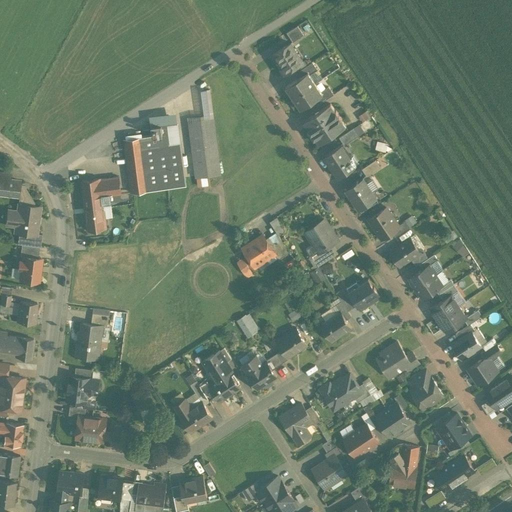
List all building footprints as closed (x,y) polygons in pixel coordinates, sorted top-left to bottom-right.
[(297,25),(286,32),(293,41),(303,34),(297,25)] [(291,42),(273,53),(280,64),(279,64),(284,72),(295,65),(303,60),(291,42)] [(303,60),(295,65),(298,70),(300,69),(309,63),(305,58),(303,60)] [(309,63),(300,69),(303,74),(308,71),(309,74),(317,69),(312,61),(309,63)] [(303,74),(285,86),(286,87),(287,86),(294,96),(292,97),(293,97),(315,82),(309,74),(308,71),(303,74)] [(315,82),(293,97),(295,96),(301,106),(300,107),(300,108),(318,96),(322,93),(320,90),(315,82)] [(328,85),(320,90),(322,93),(318,96),(322,101),(333,93),(328,85)] [(330,103),(303,120),(308,127),(308,128),(314,137),(315,137),(318,143),(345,125),(341,120),(341,119),(336,110),(335,109),(330,103)] [(361,114),(364,119),(372,116),(369,110),(361,114)] [(213,118),(189,121),(196,176),(220,173),(213,118)] [(152,135),(124,138),(130,192),(161,188),(156,146),(163,145),(163,144),(161,124),(151,125),(152,135)] [(354,127),(339,137),(344,144),(359,134),(354,127)] [(380,139),(377,148),(387,151),(390,142),(380,139)] [(180,142),(163,144),(163,145),(156,146),(161,188),(185,185),(180,142)] [(341,144),(324,155),(338,176),(355,165),(354,164),(353,166),(348,159),(350,158),(341,145),(341,144)] [(375,159),(361,168),(366,175),(380,166),(375,159)] [(10,173),(0,171),(0,178),(9,180),(9,179),(10,173)] [(118,176),(100,178),(102,195),(120,193),(118,176)] [(362,177),(346,188),(359,208),(376,197),(362,177)] [(9,180),(0,178),(0,192),(17,194),(19,183),(19,180),(9,179),(9,180)] [(99,178),(82,180),(88,229),(106,227),(102,195),(100,178),(99,178)] [(34,201),(25,188),(20,188),(21,183),(19,183),(17,194),(19,195),(18,203),(33,204),(34,201)] [(33,204),(18,203),(17,210),(7,209),(7,210),(11,211),(10,221),(16,221),(15,231),(23,232),(36,233),(38,213),(35,212),(36,205),(33,204)] [(386,206),(368,218),(381,238),(391,231),(399,226),(398,224),(386,206)] [(323,218),(305,230),(318,250),(318,251),(331,242),(337,239),(323,218)] [(399,226),(391,231),(395,236),(410,226),(405,219),(398,224),(399,226)] [(288,251),(276,232),(276,231),(265,237),(266,238),(267,239),(274,251),(274,252),(277,258),(288,251)] [(36,233),(23,232),(22,244),(39,246),(40,246),(41,234),(36,233)] [(263,234),(243,246),(255,264),(274,252),(274,251),(267,239),(266,238),(265,237),(263,234)] [(410,237),(390,250),(395,257),(394,257),(400,265),(410,258),(420,252),(419,251),(410,237)] [(463,255),(471,250),(462,237),(455,241),(463,255)] [(331,242),(318,251),(318,250),(310,255),(317,265),(338,252),(331,242)] [(22,244),(21,243),(19,256),(23,256),(23,255),(37,257),(39,246),(22,244)] [(422,249),(419,251),(420,252),(410,258),(415,265),(419,263),(428,257),(422,249)] [(428,257),(419,263),(422,268),(429,263),(430,264),(436,259),(437,258),(434,253),(428,257)] [(37,257),(23,255),(23,256),(22,260),(19,260),(18,267),(21,268),(20,278),(38,280),(41,258),(37,257)] [(246,271),(253,267),(246,255),(239,259),(246,271)] [(436,259),(430,264),(436,273),(443,269),(443,268),(442,269),(436,259)] [(324,264),(326,272),(336,269),(334,261),(324,264)] [(422,268),(409,277),(412,281),(411,282),(415,287),(436,273),(430,264),(429,263),(422,268)] [(321,265),(312,271),(318,281),(327,276),(321,265)] [(436,273),(415,287),(418,293),(419,292),(422,297),(435,288),(442,283),(436,273),(443,269),(436,273)] [(360,287),(350,293),(360,309),(380,296),(374,286),(373,286),(368,278),(358,284),(360,287)] [(442,283),(435,288),(439,293),(454,283),(450,278),(442,283)] [(454,283),(439,293),(443,299),(451,293),(451,294),(458,289),(454,283)] [(11,288),(0,286),(0,292),(1,293),(10,294),(11,288)] [(342,287),(335,291),(340,299),(347,295),(342,287)] [(10,294),(1,293),(0,302),(9,304),(10,294)] [(443,299),(430,307),(438,319),(459,305),(451,294),(451,293),(443,299)] [(354,306),(347,295),(340,299),(341,300),(348,310),(354,306)] [(36,302),(19,300),(17,320),(34,322),(35,322),(36,310),(35,310),(36,302)] [(348,310),(341,300),(335,304),(339,310),(340,309),(346,318),(351,315),(348,310)] [(9,304),(0,302),(0,311),(8,312),(9,304)] [(459,305),(438,319),(446,330),(464,318),(467,316),(466,316),(459,305)] [(291,311),(294,318),(301,315),(299,308),(291,311)] [(478,308),(466,316),(467,316),(464,318),(468,324),(470,322),(482,315),(478,308)] [(339,310),(321,323),(321,322),(320,323),(331,340),(351,327),(346,318),(340,309),(339,310)] [(250,335),(259,330),(249,312),(239,318),(250,335)] [(109,315),(92,313),(91,324),(101,325),(101,326),(108,327),(109,315)] [(468,324),(455,333),(459,338),(471,330),(472,330),(474,329),(470,322),(468,324)] [(91,324),(82,323),(81,332),(79,331),(76,355),(91,357),(93,347),(98,348),(101,326),(101,325),(91,324)] [(296,326),(276,339),(282,348),(283,348),(288,355),(307,343),(296,326)] [(33,338),(8,335),(8,336),(5,336),(6,330),(0,329),(0,346),(0,347),(0,348),(16,350),(16,355),(31,357),(33,338)] [(459,338),(451,343),(461,357),(481,344),(472,330),(471,330),(459,338)] [(387,348),(380,353),(381,354),(377,357),(389,376),(398,370),(396,368),(404,363),(408,369),(419,362),(412,351),(406,355),(397,340),(387,347),(387,348)] [(495,342),(480,352),(484,357),(487,354),(490,358),(501,351),(495,342)] [(231,358),(224,346),(219,350),(226,361),(231,358)] [(288,355),(283,348),(282,348),(277,352),(283,361),(289,357),(288,355)] [(226,361),(219,350),(203,360),(215,379),(209,383),(216,394),(218,392),(222,398),(240,387),(229,371),(232,370),(226,361)] [(277,352),(265,360),(266,360),(271,367),(273,366),(274,367),(283,361),(277,352)] [(484,357),(468,367),(478,382),(497,369),(490,358),(487,354),(484,357)] [(265,360),(256,366),(251,358),(242,364),(257,387),(276,375),(271,367),(266,360),(265,360)] [(93,369),(76,366),(75,375),(92,377),(93,369)] [(425,367),(410,377),(415,385),(430,375),(425,367)] [(337,378),(334,381),(333,382),(334,384),(323,391),(333,406),(341,401),(340,399),(346,396),(348,398),(355,393),(361,390),(358,385),(349,372),(338,380),(337,378)] [(6,374),(0,373),(0,405),(7,406),(19,408),(21,396),(22,395),(24,377),(6,374)] [(511,374),(486,391),(496,406),(511,396),(511,374)] [(75,375),(73,375),(73,378),(73,379),(71,381),(71,382),(69,382),(67,399),(86,401),(87,395),(91,391),(97,392),(99,378),(92,377),(75,375)] [(415,385),(411,388),(423,407),(429,403),(432,403),(436,401),(437,398),(443,394),(431,375),(430,375),(415,385)] [(200,384),(197,379),(190,383),(198,396),(205,392),(200,384)] [(209,383),(207,379),(200,384),(205,392),(209,398),(216,394),(209,383)] [(361,390),(355,393),(360,399),(370,392),(363,381),(358,385),(361,390)] [(185,397),(174,404),(181,414),(191,407),(185,397)] [(181,414),(180,414),(190,430),(212,416),(202,400),(191,407),(181,414)] [(397,401),(376,414),(389,434),(410,420),(397,401)] [(301,402),(280,415),(292,433),(292,432),(298,442),(310,434),(305,425),(312,420),(313,420),(305,408),(301,402)] [(86,407),(70,405),(69,413),(79,415),(79,414),(85,415),(86,407)] [(322,421),(311,405),(305,408),(313,420),(312,420),(316,425),(322,421)] [(455,411),(437,423),(444,434),(462,421),(455,411)] [(85,415),(79,414),(79,415),(76,436),(90,438),(92,416),(85,415)] [(106,418),(92,416),(90,438),(103,439),(106,418)] [(22,423),(6,421),(4,431),(3,442),(19,444),(22,423)] [(462,421),(444,434),(451,444),(470,432),(462,421)] [(130,433),(140,433),(140,422),(130,422),(130,433)] [(361,425),(348,433),(349,433),(343,437),(355,455),(362,450),(363,451),(372,445),(372,444),(378,439),(366,422),(361,425)] [(122,425),(114,424),(112,439),(120,440),(122,425)] [(331,436),(322,443),(327,451),(337,445),(331,436)] [(419,445),(403,443),(401,455),(399,450),(390,456),(393,461),(390,482),(413,485),(419,445)] [(437,445),(428,443),(426,452),(427,452),(426,455),(436,457),(437,445)] [(18,455),(2,452),(2,453),(0,452),(0,470),(16,472),(18,455)] [(460,479),(476,470),(465,452),(449,462),(460,479)] [(335,454),(320,463),(322,465),(314,470),(325,486),(347,472),(335,454)] [(215,471),(209,461),(203,464),(210,475),(215,471)] [(445,489),(460,479),(449,462),(434,472),(445,489)] [(84,472),(60,469),(58,489),(59,487),(68,488),(67,491),(81,492),(84,472)] [(122,477),(100,474),(98,494),(120,497),(120,496),(121,485),(132,486),(133,480),(122,479),(122,477)] [(202,475),(185,478),(179,479),(182,494),(183,498),(196,496),(197,497),(207,495),(203,474),(202,474),(202,475)] [(284,485),(278,475),(258,488),(264,497),(284,485)] [(14,482),(0,479),(0,500),(12,503),(13,495),(14,495),(15,490),(13,489),(14,482)] [(142,481),(133,480),(132,486),(130,510),(135,511),(135,509),(139,482),(142,483),(142,481)] [(142,483),(139,482),(135,509),(153,511),(154,507),(162,508),(166,483),(154,481),(154,484),(142,483)] [(362,483),(351,490),(357,499),(358,498),(360,501),(364,498),(365,499),(370,495),(362,483)] [(132,486),(121,485),(120,496),(123,496),(121,511),(129,511),(130,510),(132,486)] [(290,494),(284,485),(264,497),(270,507),(290,494)] [(68,488),(59,487),(58,489),(57,499),(52,498),(51,506),(50,506),(49,511),(68,511),(70,507),(68,506),(69,501),(66,500),(67,491),(68,488)] [(427,497),(432,505),(448,495),(443,487),(427,497)] [(182,494),(174,496),(176,509),(185,507),(183,498),(182,494)] [(283,511),(296,504),(290,494),(270,507),(273,511),(283,511)] [(88,496),(80,495),(78,509),(86,510),(88,496)] [(360,501),(342,511),(373,511),(365,499),(364,498),(360,501)]
